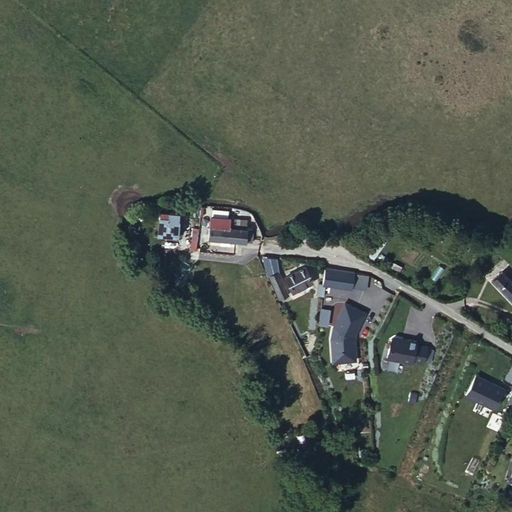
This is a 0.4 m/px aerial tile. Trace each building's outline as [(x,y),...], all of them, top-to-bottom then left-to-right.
[(189,221),(168,219),(166,240),(187,243),(189,221)] [(219,220),(216,246),(258,251),(259,240),(246,238),(247,230),(235,228),(236,222),(219,220)] [(312,279),(305,265),(286,273),(292,288),(312,279)] [(271,270),(281,293),(287,290),(277,267),(271,270)] [(369,273),(326,267),(323,283),(326,283),(367,289),(369,273)] [(285,305),(281,293),(271,270),(275,282),(285,305)] [(511,283),(511,282),(509,280),(499,289),(511,302),(511,283)] [(318,292),(325,293),(326,283),(323,283),(320,282),(318,292)] [(366,311),(345,300),(330,328),(331,363),(357,359),(354,336),(366,311)] [(419,338),(391,332),(386,356),(411,362),(412,359),(424,362),(428,343),(419,341),(419,338)] [(476,348),(471,345),(468,352),(473,355),(476,348)] [(506,386),(474,370),(463,391),(495,408),(506,386)]
